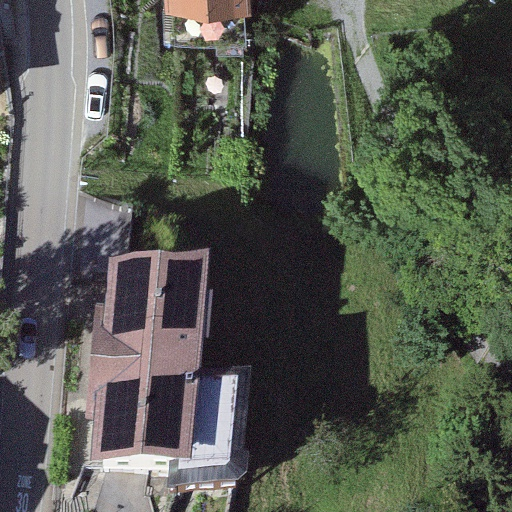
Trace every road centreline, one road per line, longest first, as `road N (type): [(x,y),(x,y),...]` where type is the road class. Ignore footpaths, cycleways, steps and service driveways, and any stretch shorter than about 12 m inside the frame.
road 1 (tertiary): [(49,0),(36,290),(12,511)]
road 2 (track): [(355,0),(361,58),(462,314),(511,395)]
